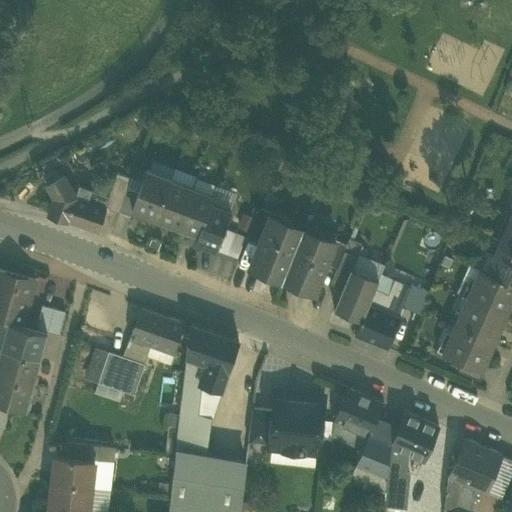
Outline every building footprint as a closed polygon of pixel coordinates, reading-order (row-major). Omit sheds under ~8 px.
[(135,166),(132,176),(143,180),(146,170),(135,166)] [(132,208),(157,217),(171,177),(147,168),(146,170),(143,180),(139,189),(132,208)] [(106,206),(119,211),(128,186),(131,176),(115,170),(106,194),(102,205),(106,206)] [(49,212),(67,218),(75,194),(62,174),(48,183),(55,195),(49,212)] [(128,186),(139,189),(143,180),(132,176),(131,176),(128,186)] [(157,217),(178,225),(192,185),(171,177),(157,217)] [(194,210),(206,214),(210,201),(213,193),(216,185),(196,178),(193,186),(192,185),(178,225),(187,229),(194,210)] [(139,189),(128,186),(119,211),(130,215),(132,208),(139,189)] [(90,188),(86,199),(88,199),(80,222),(93,227),(98,229),(100,222),(106,206),(102,205),(106,194),(90,188)] [(67,218),(80,222),(88,199),(86,199),(75,194),(67,218)] [(231,209),(210,201),(206,214),(196,240),(216,248),(224,227),(231,209)] [(250,232),(261,236),(271,212),(261,208),(260,207),(250,232)] [(184,236),(196,240),(206,214),(194,210),(187,229),(184,236)] [(250,264),(282,277),(303,225),(271,212),(261,236),(250,264)] [(511,247),(511,215),(500,242),(511,247)] [(336,238),(303,225),(282,277),(315,290),(326,262),(336,238)] [(216,248),(227,252),(235,231),(224,227),(216,248)] [(246,235),(235,231),(227,252),(238,256),(246,235)] [(326,262),(337,267),(344,249),(347,242),(336,238),(326,262)] [(511,247),(500,242),(488,270),(511,280),(511,247)] [(358,255),(344,249),(331,282),(343,287),(351,266),(353,267),(358,255)] [(334,307),(362,318),(369,302),(375,289),(379,278),(353,267),(351,266),(343,287),(334,307)] [(505,311),(511,295),(511,280),(488,270),(481,267),(469,295),(505,311)] [(0,317),(8,320),(23,324),(36,278),(0,268),(0,317)] [(394,293),(387,310),(399,315),(404,305),(403,305),(411,287),(410,287),(399,282),(394,293)] [(404,305),(420,312),(429,290),(412,283),(410,287),(411,287),(403,305),(404,305)] [(387,310),(394,293),(389,291),(388,294),(375,289),(369,302),(387,310)] [(493,339),(505,311),(469,295),(457,323),(493,339)] [(400,315),(399,315),(387,310),(369,302),(362,318),(356,333),(387,346),(400,315)] [(47,330),(60,334),(66,311),(43,304),(37,328),(47,330)] [(130,337),(174,353),(185,321),(141,305),(130,337)] [(0,317),(0,345),(1,346),(8,320),(0,317)] [(8,320),(1,346),(40,356),(47,330),(37,328),(23,324),(8,320)] [(183,398),(200,400),(203,376),(224,383),(238,340),(192,323),(183,398)] [(481,367),(493,339),(457,323),(444,351),(463,359),(481,367)] [(1,346),(0,351),(0,372),(33,382),(40,356),(1,346)] [(98,381),(135,394),(145,362),(109,350),(98,381)] [(458,370),(480,379),(484,368),(481,367),(463,359),(458,370)] [(26,408),(33,382),(0,372),(0,400),(11,404),(26,408)] [(389,457),(391,444),(391,441),(371,431),(384,402),(348,386),(334,418),(329,458),(357,462),(351,476),(385,491),(388,468),(389,457)] [(269,445),(318,451),(324,399),(275,393),(273,409),(269,443),(269,445)] [(183,398),(169,511),(240,511),(247,466),(199,457),(202,441),(196,440),(200,400),(183,398)] [(11,404),(0,400),(0,424),(5,426),(11,404)] [(249,441),(269,443),(273,409),(253,406),(249,441)] [(405,411),(391,444),(409,452),(425,459),(439,426),(405,411)] [(466,437),(448,477),(465,484),(486,494),(504,454),(466,437)] [(64,453),(87,456),(88,443),(66,441),(64,453)] [(391,444),(389,457),(388,468),(406,471),(409,452),(391,444)] [(53,472),(52,480),(91,484),(95,456),(87,456),(64,453),(55,452),(53,472)] [(406,471),(388,468),(385,491),(384,504),(406,506),(410,471),(406,471)] [(462,503),(465,484),(448,477),(444,511),(477,511),(478,511),(462,503)] [(88,511),(89,507),(91,484),(52,480),(49,507),(73,510),(86,511),(88,511)]
